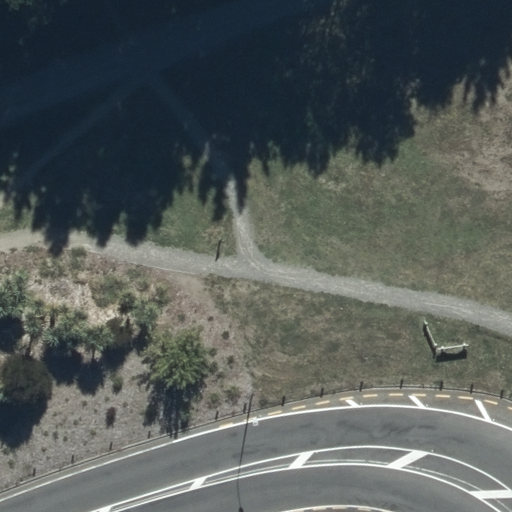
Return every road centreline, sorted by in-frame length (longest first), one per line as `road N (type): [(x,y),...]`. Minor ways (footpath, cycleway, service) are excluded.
road 1 (tertiary): [(510,511),(465,485),(407,467),(350,462),(298,463),(109,511)]
road 2 (track): [(290,0),(0,126)]
